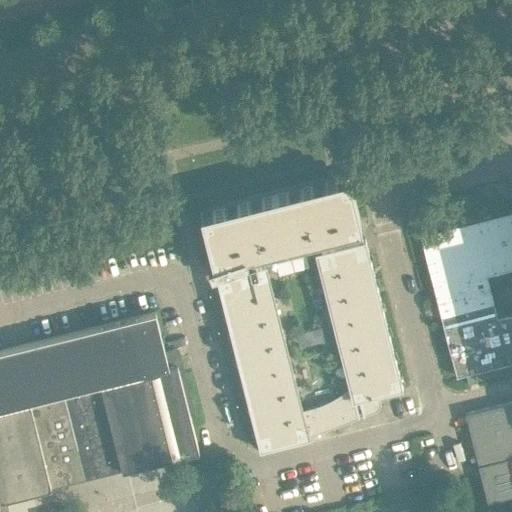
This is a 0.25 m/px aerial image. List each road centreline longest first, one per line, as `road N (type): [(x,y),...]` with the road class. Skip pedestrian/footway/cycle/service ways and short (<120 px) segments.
road 1 (residential): [(445,426),(259,465),(220,433),(177,271),(0,316)]
road 2 (secondary): [(0,116),(479,0)]
road 3 (residential): [(445,426),(431,404),(386,224),(390,198),(416,182),(511,158)]
road 4 (secondary): [(238,0),(0,65)]
